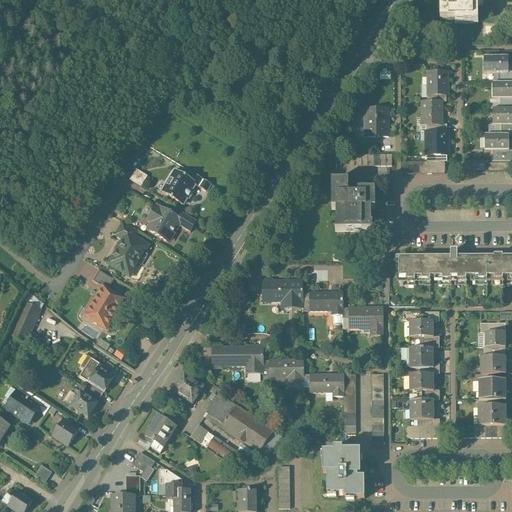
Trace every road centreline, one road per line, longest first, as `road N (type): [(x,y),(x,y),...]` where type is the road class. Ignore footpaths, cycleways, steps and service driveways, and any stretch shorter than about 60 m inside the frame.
road 1 (secondary): [(391,0),(63,511)]
road 2 (residential): [(141,148),(50,295),(0,253)]
road 3 (residential): [(452,454),(412,454),(397,469),(400,484),(417,492),(481,492),(497,481),(500,453)]
road 4 (residential): [(191,334),(263,336),(385,372)]
road 5 (residential): [(452,454),(451,309)]
road 6 (residential): [(511,189),(415,193),(411,219),(426,226)]
